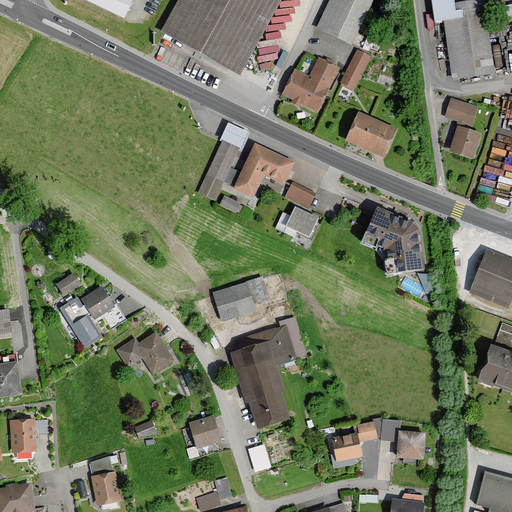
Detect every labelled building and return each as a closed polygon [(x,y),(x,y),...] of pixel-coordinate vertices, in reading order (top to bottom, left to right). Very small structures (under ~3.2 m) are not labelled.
[(90,0),(123,16),(130,0),(90,0)] [(180,0),(161,36),(241,77),(281,0),(180,0)] [(373,0),(329,0),(315,31),(350,48),(373,0)] [(430,0),(434,23),(441,22),(450,83),(495,77),(483,0),(430,0)] [(353,93),(370,58),(355,51),(338,86),(353,93)] [(319,113),(340,68),(318,58),(309,77),(293,69),(281,95),(319,113)] [(451,150),(474,157),(481,133),(462,127),(463,125),(472,128),(477,110),(454,102),(448,120),(459,123),(451,150)] [(359,110),(346,140),(387,158),(400,128),(359,110)] [(249,132),(227,122),(193,193),(215,203),(249,132)] [(254,143),(232,189),(251,199),(262,175),(282,185),(293,161),(254,143)] [(293,178),(284,197),(308,209),(317,189),(293,178)] [(220,204),(250,216),(254,208),(223,196),(220,204)] [(310,236),(319,217),(296,206),(287,225),(310,236)] [(376,206),(361,241),(386,250),(390,278),(424,273),(420,224),(376,206)] [(511,255),(486,245),(467,293),(508,309),(511,298),(511,255)] [(61,296),(79,284),(72,273),(53,285),(61,296)] [(221,324),(256,314),(248,284),(212,294),(221,324)] [(81,301),(93,319),(113,305),(101,288),(81,301)] [(100,336),(76,301),(62,310),(86,345),(100,336)] [(0,335),(10,334),(6,307),(0,307),(0,335)] [(249,406),(257,433),(290,423),(282,396),(285,394),(277,369),(307,359),(295,318),(278,323),(280,328),(234,342),(235,355),(230,356),(246,406),(249,406)] [(151,375),(173,362),(154,331),(137,341),(134,337),(115,350),(127,368),(141,359),(151,375)] [(479,382),(511,394),(511,351),(493,345),(479,382)] [(0,397),(20,395),(16,361),(0,362),(0,397)] [(34,417),(8,418),(9,454),(35,453),(34,417)] [(39,418),(40,430),(49,430),(49,418),(39,418)] [(154,418),(137,423),(140,435),(158,430),(154,418)] [(197,452),(222,444),(214,418),(189,425),(197,452)] [(358,428),(359,436),(336,441),(341,464),(367,459),(364,444),(380,441),(376,424),(358,428)] [(427,433),(401,431),(399,457),(425,458),(427,433)] [(265,442),(249,447),(256,470),(272,465),(265,442)] [(95,506),(120,501),(113,470),(89,475),(95,506)] [(511,511),(511,478),(482,470),(471,511),(511,511)] [(215,480),(221,499),(234,494),(227,475),(215,480)] [(29,483),(0,488),(0,511),(28,511),(34,511),(29,483)] [(201,510),(222,503),(217,490),(196,496),(201,510)] [(401,502),(396,501),(395,511),(418,511),(420,496),(401,495),(401,502)]
